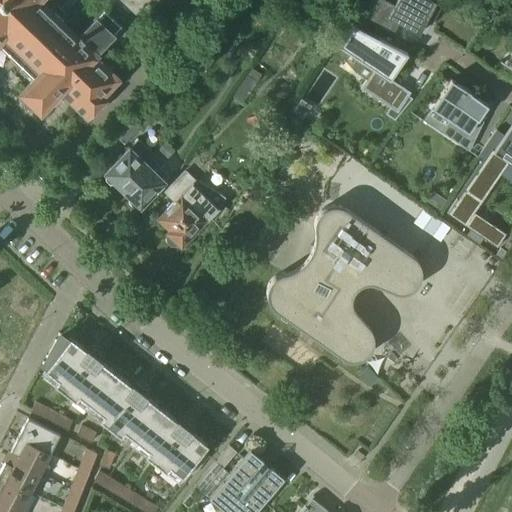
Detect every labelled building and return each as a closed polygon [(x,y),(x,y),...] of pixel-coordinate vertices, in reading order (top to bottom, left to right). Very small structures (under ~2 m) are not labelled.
[(0,0),(0,38),(4,35),(41,70),(22,91),(42,109),(61,89),(88,115),(111,91),(107,88),(118,77),(94,54),(123,24),(105,7),(79,34),(67,23),(69,21),(52,5),(50,7),(43,0),(0,0)] [(98,0),(122,22),(142,0),(143,0),(149,5),(153,0),(98,0)] [(396,0),(395,4),(387,0),(375,0),(366,19),(393,33),(399,21),(419,32),(426,18),(433,21),(444,0),(396,0)] [(220,7),(214,3),(209,11),(215,15),(220,7)] [(391,77),(402,61),(406,53),(407,53),(408,52),(379,37),(377,39),(353,23),(339,44),(374,68),(361,86),(391,106),(404,86),(391,77)] [(224,55),(213,71),(225,79),(236,63),(224,55)] [(233,94),(243,101),(258,79),(248,73),(233,94)] [(442,131),(469,149),(484,120),(479,116),(488,103),(472,93),(472,92),(451,78),(432,107),(450,119),(442,131)] [(125,143),(142,126),(132,115),(115,133),(125,143)] [(447,212),(465,224),(509,160),(511,161),(511,138),(498,129),(496,128),(478,155),(484,160),(458,198),(457,198),(447,212)] [(115,181),(123,189),(148,162),(155,154),(138,137),(105,171),(106,173),(106,178),(110,182),(114,182),(115,181)] [(155,154),(148,162),(123,189),(130,196),(129,196),(129,201),(133,205),(137,205),(138,204),(141,207),(167,181),(166,180),(171,175),(161,165),(166,160),(158,152),(155,154)] [(181,243),(181,244),(209,215),(212,218),(226,196),(197,178),(195,179),(186,170),(166,190),(176,199),(159,216),(168,225),(165,228),(169,231),(166,236),(167,241),(170,245),(176,246),(181,243)] [(426,201),(439,211),(441,208),(446,201),(433,191),(427,200),(426,201)] [(274,308),(275,309),(341,355),(343,356),(345,357),(346,358),(348,359),(350,359),(352,359),(354,359),(356,359),(357,359),(359,358),(361,358),(363,357),(364,356),(366,355),(367,354),(369,352),(370,351),(371,349),(372,348),(372,346),(373,344),(373,342),(374,341),(374,339),(374,337),(373,335),(373,333),(372,332),(372,330),(371,328),(370,327),(369,325),(356,311),(355,310),(354,309),(354,307),(353,306),(352,305),(352,303),(352,302),(352,300),(352,299),(352,297),(352,296),(352,295),(353,293),(353,292),(354,291),(355,289),(356,288),(357,287),(358,286),(359,285),(361,284),(362,283),(363,283),(365,282),(367,282),(368,282),(370,282),(371,282),(373,282),(374,283),(376,283),(377,284),(393,290),(395,291),(396,291),(398,292),(400,292),(402,292),(403,292),(405,291),(407,291),(408,290),(410,290),(411,289),(413,288),(414,287),(416,286),(417,284),(418,283),(419,281),(420,280),(420,278),(421,276),(421,275),(421,273),(421,271),(421,269),(421,268),(421,266),(420,264),(420,263),(419,261),(418,259),(417,258),(416,257),(414,255),(413,254),(346,208),(345,207),(344,206),(342,205),(340,205),(339,204),(337,204),(335,204),(334,204),(332,204),(330,204),(329,205),(327,205),(325,206),(324,207),(323,208),(321,209),(320,210),(319,211),(318,213),(317,215),(316,216),(315,218),(315,220),(314,222),(314,224),(314,226),(314,227),(315,229),(315,233),(315,236),(314,240),(313,243),(312,247),(311,250),(309,253),(307,256),(305,259),(303,261),(300,264),(297,266),(294,267),(291,269),(288,270),(285,271),(283,272),(281,272),(280,273),(278,273),(277,274),(275,275),(274,276),(272,278),(271,279),(270,281),(269,282),(268,284),(268,286),(267,287),(267,289),(267,291),(267,292),(267,294),(267,296),(267,298),(268,299),(269,301),(269,302),(270,304),(271,305),(273,306),(274,308)] [(433,234),(442,221),(423,208),(414,221),(433,234)] [(497,246),(506,233),(493,224),(484,237),(497,246)] [(495,255),(501,258),(504,254),(506,251),(501,247),(498,251),(495,255)] [(63,344),(56,339),(47,355),(52,359),(45,368),(58,378),(54,383),(65,391),(97,349),(92,345),(88,350),(70,336),(63,344)] [(97,349),(65,391),(75,399),(79,394),(91,404),(116,372),(99,358),(102,353),(97,349)] [(379,377),(368,365),(358,374),(370,386),(379,377)] [(134,385),(116,372),(91,404),(103,414),(100,418),(110,426),(143,385),(138,380),(134,385)] [(136,439),(162,407),(144,393),(148,389),(143,385),(110,426),(120,434),(124,430),(136,439)] [(31,409),(39,412),(43,404),(36,400),(31,409)] [(51,408),(43,404),(39,412),(46,416),(51,408)] [(179,421),(162,407),(136,439),(149,449),(145,454),(155,462),(188,420),(183,416),(179,421)] [(46,416),(54,420),(58,411),(51,408),(46,416)] [(58,411),(54,420),(61,424),(65,415),(58,411)] [(68,427),(73,419),(65,415),(61,424),(68,427)] [(60,432),(28,416),(18,435),(50,452),(60,432)] [(193,424),(188,420),(155,462),(165,470),(169,465),(182,475),(187,469),(194,474),(208,456),(202,450),(208,443),(189,429),(193,424)] [(77,432),(85,436),(89,427),(82,423),(77,432)] [(92,439),(96,431),(89,427),(85,436),(92,439)] [(18,435),(8,455),(40,471),(50,452),(18,435)] [(230,444),(216,461),(222,467),(236,450),(230,444)] [(82,459),(92,462),(96,451),(87,447),(82,459)] [(112,459),(115,451),(106,447),(103,455),(112,459)] [(209,496),(226,511),(261,469),(258,466),(263,459),(250,448),(229,472),(222,467),(216,461),(196,485),(209,496)] [(40,471),(8,455),(0,469),(0,475),(30,490),(40,471)] [(103,455),(100,463),(109,466),(112,459),(103,455)] [(265,472),(261,469),(226,511),(227,511),(254,511),(284,477),(271,465),(265,472)] [(75,479),(84,482),(89,471),(79,467),(75,479)] [(100,469),(95,477),(102,481),(107,473),(100,469)] [(102,481),(109,486),(114,478),(107,473),(102,481)] [(0,475),(0,499),(20,510),(30,490),(0,475)] [(117,491),(122,483),(114,478),(109,486),(117,491)] [(122,483),(117,491),(124,495),(129,488),(122,483)] [(131,500),(136,492),(129,488),(124,495),(131,500)] [(143,497),(136,492),(131,500),(138,505),(143,497)] [(73,511),(78,500),(68,496),(64,507),(73,511)] [(143,497),(138,505),(146,509),(151,502),(143,497)] [(330,511),(313,498),(301,511),(330,511)] [(0,511),(18,511),(20,510),(0,499),(0,511)] [(149,511),(154,511),(158,506),(151,502),(146,509),(149,511)]
